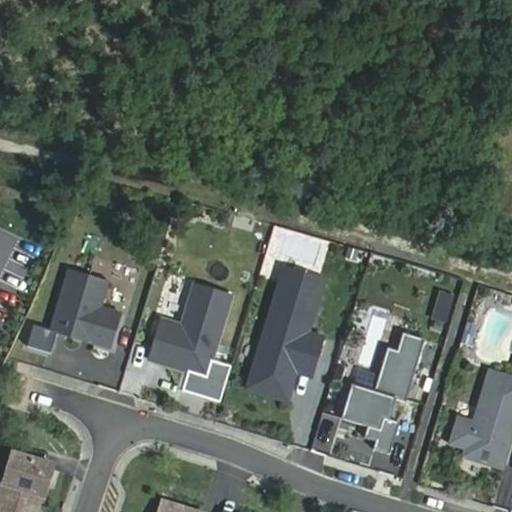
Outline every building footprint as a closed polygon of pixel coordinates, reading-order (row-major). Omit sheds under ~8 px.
[(110,285),(72,273),(53,334),(113,352),(123,318),(102,312),(110,285)] [(310,337),(326,285),(285,273),(254,375),(270,380),(275,392),(292,397),(298,376),(294,375),(297,367),(316,373),(325,342),(310,337)] [(189,376),(183,395),(221,407),(232,371),(213,365),(233,300),(196,289),(183,330),(163,324),(151,364),(189,376)] [(426,344),(404,338),(398,355),(389,352),(375,396),(353,389),(342,423),(368,431),(365,442),(376,446),(374,454),(390,459),(400,427),(390,424),(397,404),(406,407),(426,344)] [(298,376),(313,381),(316,373),(297,367),(294,375),(298,376)] [(254,375),(248,394),(289,407),(292,397),(275,392),(270,380),(254,375)] [(503,473),(511,443),(511,382),(492,377),(476,428),(460,424),(453,448),(468,453),(466,461),(503,473)] [(6,485),(46,497),(55,466),(15,455),(6,485)] [(2,484),(0,489),(0,511),(41,511),(46,497),(6,485),(2,484)] [(192,511),(162,503),(159,511),(192,511)]
